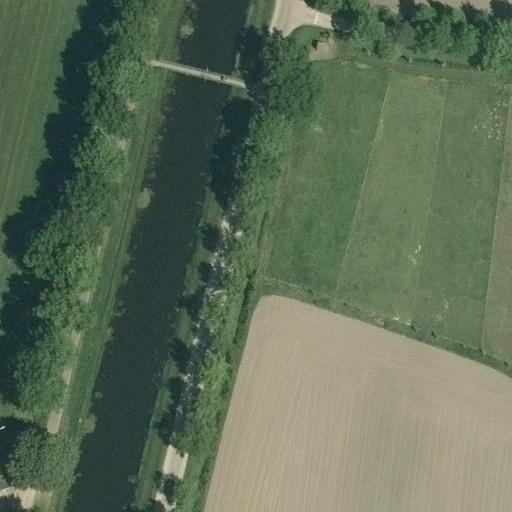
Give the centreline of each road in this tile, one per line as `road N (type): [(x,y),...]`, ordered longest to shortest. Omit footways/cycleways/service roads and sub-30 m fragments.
road 1 (unclassified): [(164,511),(286,0)]
road 2 (track): [(144,63),(44,474),(0,511)]
road 3 (track): [(511,46),(284,10)]
